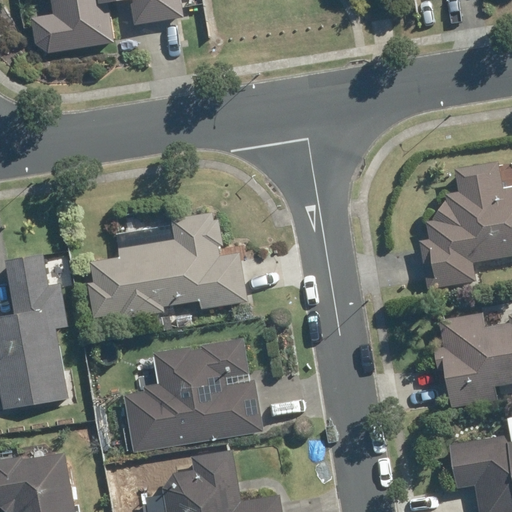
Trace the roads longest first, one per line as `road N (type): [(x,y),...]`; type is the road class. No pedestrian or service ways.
road 1 (residential): [(372,511),(303,107)]
road 2 (residential): [(0,150),(303,107)]
road 3 (residential): [(303,107),(511,67)]
